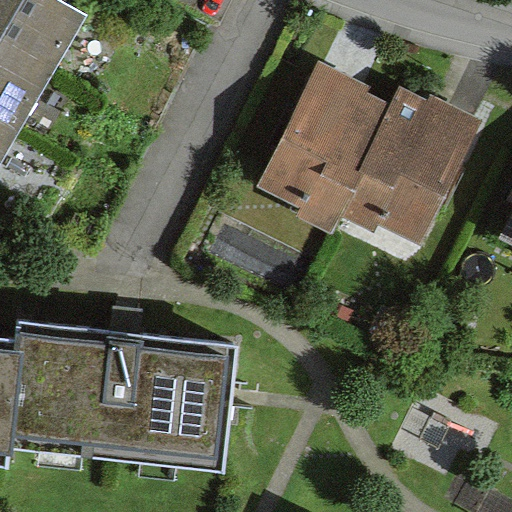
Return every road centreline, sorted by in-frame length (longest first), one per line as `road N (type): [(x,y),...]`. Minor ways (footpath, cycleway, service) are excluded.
road 1 (residential): [(257,0),(128,266)]
road 2 (residential): [(384,0),(511,35)]
